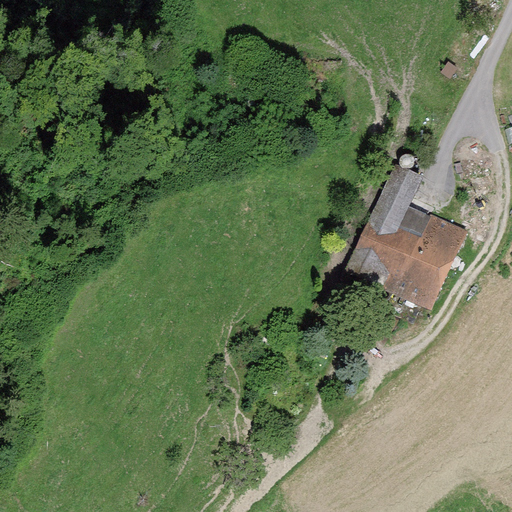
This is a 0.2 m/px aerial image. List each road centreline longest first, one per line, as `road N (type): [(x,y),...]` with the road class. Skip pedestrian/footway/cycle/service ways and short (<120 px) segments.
road 1 (track): [(383,350),(435,326),(497,231),(500,172),(481,86)]
road 2 (track): [(511,13),(437,177)]
